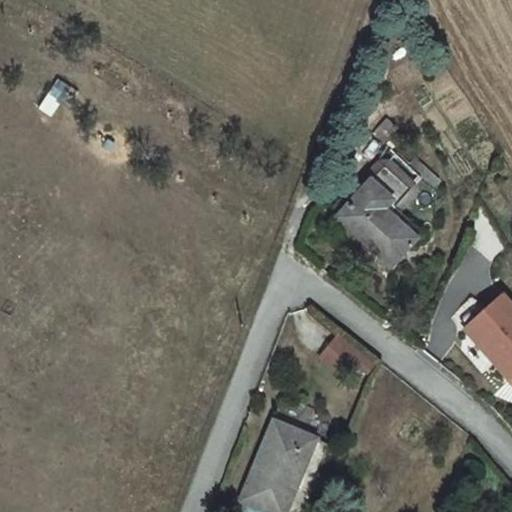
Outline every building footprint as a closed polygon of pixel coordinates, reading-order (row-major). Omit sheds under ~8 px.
[(353,205),(392,157),(381,148),(352,182),(340,194),(353,205)] [(392,157),(353,205),(332,230),(389,278),(422,239),(387,211),(396,200),(407,206),(426,184),(392,157)] [(470,328),(511,376),(511,301),(507,296),(470,328)] [(316,357),(348,384),(369,359),(337,332),(316,357)] [(313,422),(335,438),(345,426),(360,437),(366,429),(329,401),(313,422)] [(272,421),(240,497),(274,511),(283,511),(287,502),(315,439),(272,421)] [(274,511),(240,497),(237,504),(239,511),(242,511),(274,511)]
